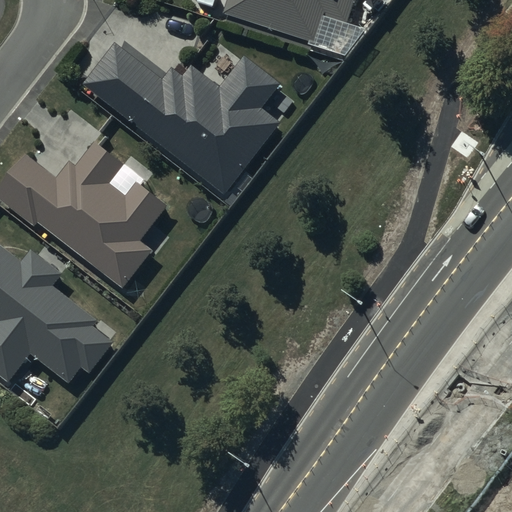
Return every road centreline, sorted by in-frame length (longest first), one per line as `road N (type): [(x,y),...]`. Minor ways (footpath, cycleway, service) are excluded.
road 1 (primary): [(296,511),(323,454),(511,201)]
road 2 (primary): [(511,342),(375,511)]
